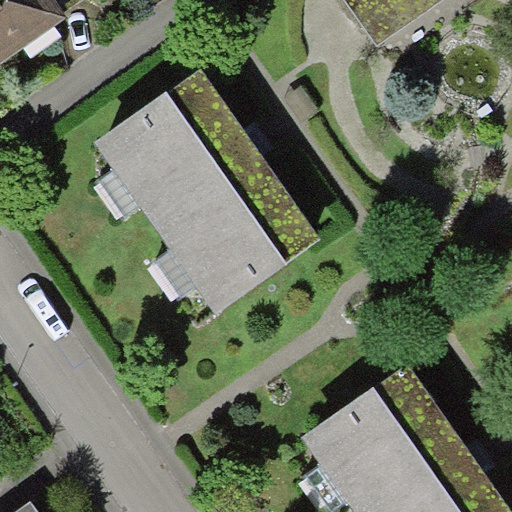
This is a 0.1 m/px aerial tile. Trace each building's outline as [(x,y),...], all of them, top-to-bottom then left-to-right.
[(0,0),(0,64),(68,17),(65,12),(83,0),(0,0)] [(347,0),(380,46),(443,0),(347,0)] [(198,289),(216,315),(324,239),(203,68),(96,143),(117,171),(101,182),(126,218),(140,208),(170,251),(155,262),(182,300),(198,289)] [(511,511),(511,508),(407,362),(302,437),(325,469),(311,478),(335,511),(348,502),(355,511),(511,511)] [(39,511),(32,502),(18,511),(39,511)]
